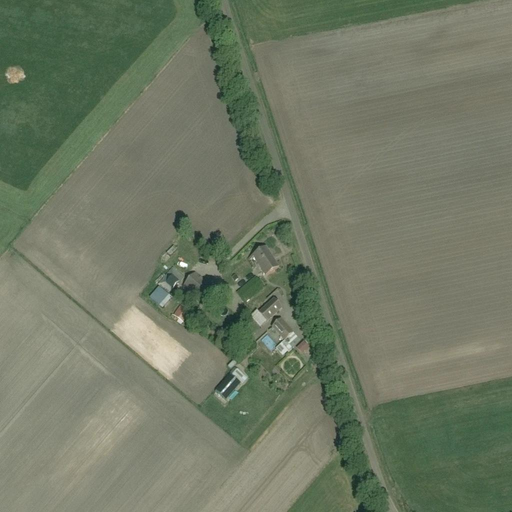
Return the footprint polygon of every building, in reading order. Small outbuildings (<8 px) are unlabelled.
[(266,276),(278,268),(266,248),(253,257),(266,276)] [(158,285),(169,296),(184,277),(173,268),(158,285)] [(205,305),(216,292),(195,274),(184,287),(205,305)] [(246,303),(264,287),(255,277),(237,293),(246,303)] [(159,288),(150,299),(160,308),(169,297),(159,288)] [(267,322),(282,309),(274,300),(259,313),(267,322)] [(183,323),(191,312),(182,306),(174,316),(183,323)] [(285,342),(293,334),(281,321),(273,328),(285,342)] [(285,342),(275,350),(282,358),(291,349),(285,342)] [(298,348),(303,356),(312,350),(308,342),(298,348)] [(240,370),(234,376),(244,385),(249,380),(240,370)] [(240,385),(230,376),(216,392),(226,401),(240,385)]
